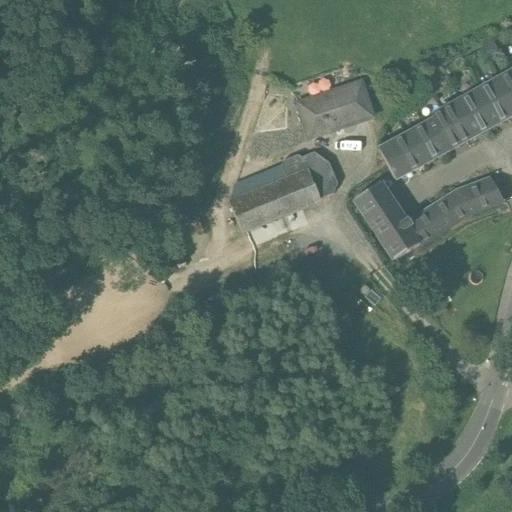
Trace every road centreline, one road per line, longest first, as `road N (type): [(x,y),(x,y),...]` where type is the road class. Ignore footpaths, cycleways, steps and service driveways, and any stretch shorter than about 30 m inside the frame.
road 1 (track): [(511,387),(462,367),(386,286),(338,215),(350,158)]
road 2 (tertiary): [(388,511),(463,457),(497,380),(511,313)]
